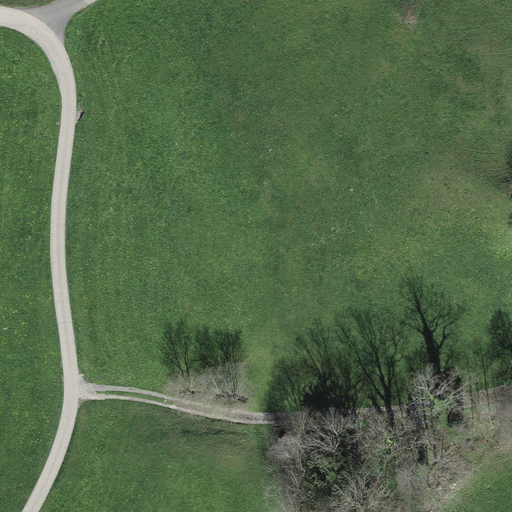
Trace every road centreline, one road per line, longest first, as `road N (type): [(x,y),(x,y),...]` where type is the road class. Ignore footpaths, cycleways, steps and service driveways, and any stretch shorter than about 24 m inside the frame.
road 1 (unclassified): [(0,17),(19,19),(57,46),(75,101),(68,223),(74,433),(41,511)]
road 2 (track): [(511,385),(412,398),(73,391)]
